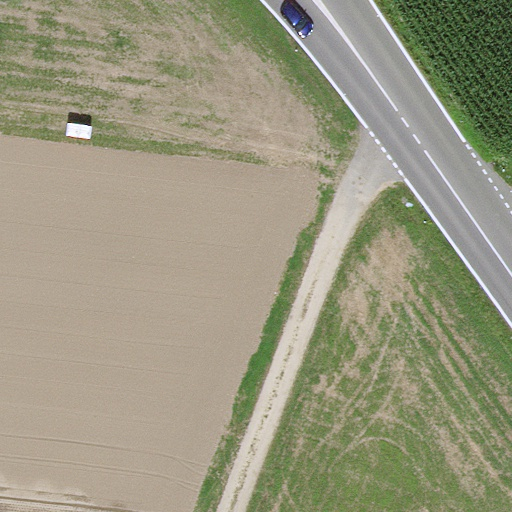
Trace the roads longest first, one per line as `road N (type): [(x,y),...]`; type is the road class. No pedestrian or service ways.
road 1 (track): [(418,141),(364,184),(342,224),(233,511)]
road 2 (secondary): [(317,0),(511,278)]
